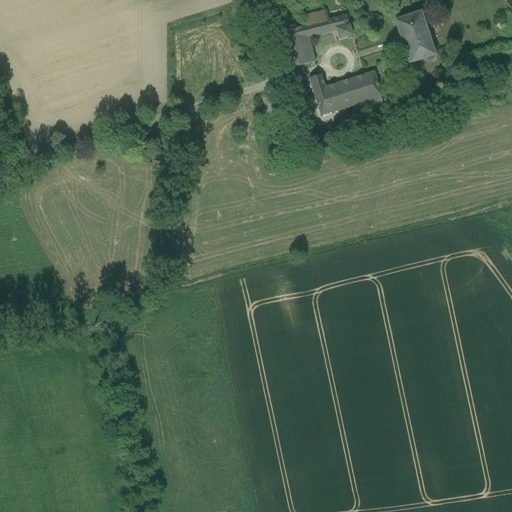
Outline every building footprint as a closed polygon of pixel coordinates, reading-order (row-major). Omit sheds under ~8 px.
[(331,8),(302,17),(305,26),(316,24),(334,19),(331,8)] [(420,13),(395,21),(409,64),(434,56),(420,13)] [(334,19),(316,24),(318,34),(336,30),(349,26),(345,16),(334,19)] [(307,37),(318,34),(316,24),(305,26),(283,32),(292,68),(314,63),(307,37)] [(349,26),(336,30),(340,39),(352,35),(349,26)] [(374,72),(342,82),(350,107),(382,97),(374,72)] [(342,82),(325,88),(321,75),(309,79),(321,116),(350,107),(342,82)] [(132,156),(146,152),(145,151),(142,140),(141,136),(127,140),(132,156)] [(142,140),(145,151),(155,148),(151,137),(142,140)]
